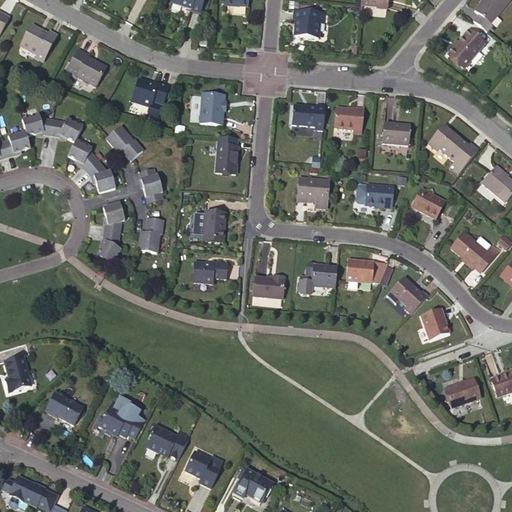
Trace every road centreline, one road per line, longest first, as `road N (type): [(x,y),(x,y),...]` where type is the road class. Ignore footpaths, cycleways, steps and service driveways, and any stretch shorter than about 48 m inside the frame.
road 1 (residential): [(511,326),(481,317),(405,248),(269,230),(255,217),(262,73)]
road 2 (residential): [(42,0),(168,63),(262,73)]
road 3 (residential): [(0,273),(62,254),(76,217),(54,178),(0,184)]
road 4 (residential): [(143,511),(0,446)]
road 5 (residential): [(396,82),(444,97),(511,151)]
road 6 (residential): [(262,73),(396,82)]
